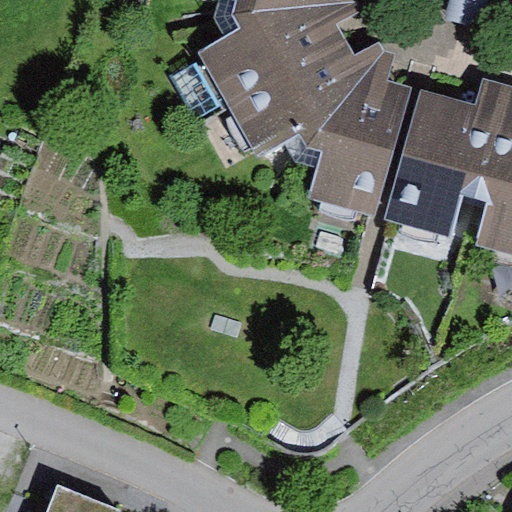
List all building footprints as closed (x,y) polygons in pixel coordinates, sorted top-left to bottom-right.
[(294,11),(355,5),(356,0),(227,0),(237,2),(234,18),(294,11)] [(494,0),(452,0),(447,19),(486,31),(494,0)] [(197,58),(226,111),(347,44),(337,28),(361,15),(355,5),(294,11),(234,18),(242,33),(197,58)] [(347,44),(226,111),(256,159),(300,135),(309,150),(384,54),(379,46),(353,60),(347,44)] [(384,54),(309,150),(322,154),(309,201),(376,220),(412,90),(387,83),(394,57),(384,54)] [(473,204),(505,87),(485,81),(477,109),(421,93),(384,223),(450,242),(461,202),(473,204)] [(511,88),(505,87),(473,204),(488,209),(477,246),(511,255),(511,88)] [(117,511),(60,489),(51,511),(117,511)]
